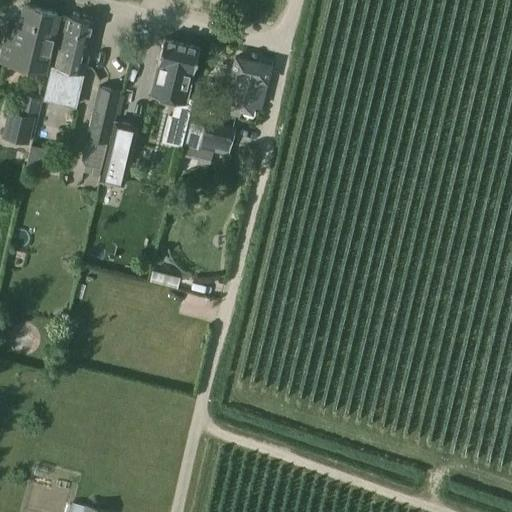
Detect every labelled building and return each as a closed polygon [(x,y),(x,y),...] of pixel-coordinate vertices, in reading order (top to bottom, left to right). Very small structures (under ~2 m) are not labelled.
[(24,6),(15,42),(6,40),(1,61),(44,71),(58,14),(24,6)] [(85,74),(82,73),(94,23),(68,16),(56,66),(54,66),(46,98),(78,106),(85,74)] [(193,71),(199,47),(163,38),(157,62),(158,62),(150,94),(185,103),(193,71)] [(260,107),(270,65),(235,56),(222,111),(239,115),(242,102),(260,107)] [(98,86),(81,158),(83,161),(103,165),(107,143),(109,143),(121,91),(98,86)] [(39,106),(34,124),(52,129),(57,110),(39,106)] [(9,111),(3,137),(27,143),(33,117),(9,111)] [(169,115),(163,140),(180,144),(187,119),(169,115)] [(115,119),(101,180),(123,185),(136,124),(115,119)] [(235,127),(205,120),(204,125),(188,121),(180,154),(198,160),(198,161),(210,164),(212,152),(228,156),(235,127)] [(30,144),(25,163),(35,166),(40,147),(30,144)] [(71,502),(68,511),(112,511),(113,510),(85,504),(85,505),(71,502)]
